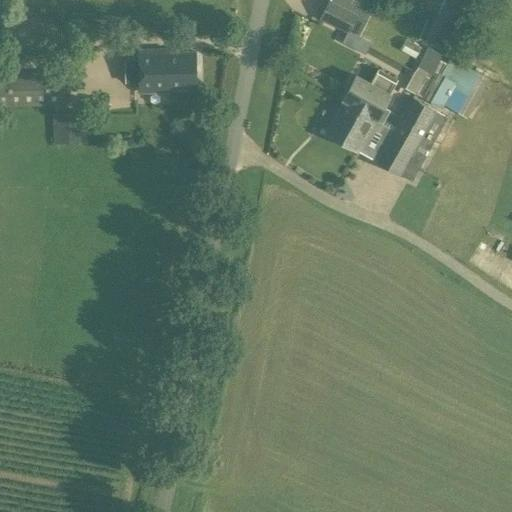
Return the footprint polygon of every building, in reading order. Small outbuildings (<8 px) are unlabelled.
[(329,0),(330,0),(329,0),(328,0),(320,18),(349,33),(350,30),(360,35),(374,4),(366,0),(329,0)] [(430,45),(422,65),(437,72),(446,52),(430,45)] [(195,51),(169,52),(169,49),(138,50),(139,92),(169,91),(169,89),(196,88),(195,51)] [(456,58),(436,100),(466,115),(487,72),(456,58)] [(419,66),(410,88),(424,93),(432,71),(419,66)] [(376,119),(390,95),(399,79),(379,68),(370,84),(355,76),(342,100),(343,101),(325,132),(377,161),(396,173),(394,177),(409,186),(446,118),(412,98),(394,130),(376,119)] [(0,71),(0,107),(63,105),(62,71),(0,71)] [(52,114),(52,115),(54,144),(89,142),(88,112),(64,113),(52,114)] [(174,128),(184,140),(201,127),(192,115),(174,128)]
